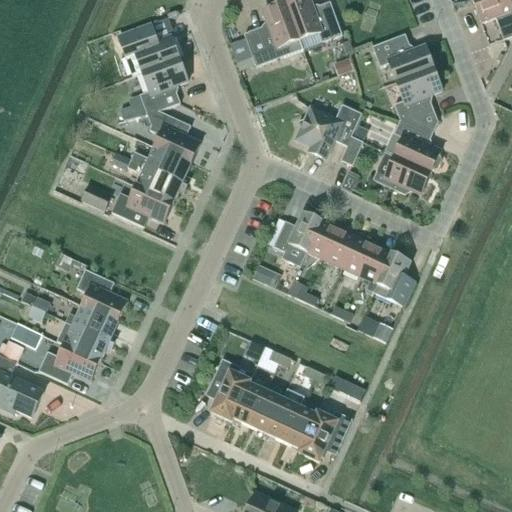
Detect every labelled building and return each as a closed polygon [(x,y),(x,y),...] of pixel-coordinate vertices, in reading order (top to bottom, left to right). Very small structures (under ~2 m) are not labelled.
[(309,0),(302,0),(286,6),(300,44),(319,37),(323,46),(343,38),(331,6),(314,12),(309,0)] [(508,0),(486,0),(476,4),(483,24),(497,19),(506,41),(511,38),(511,2),(510,3),(508,0)] [(304,53),(300,44),(286,6),(264,14),(269,29),(245,38),(246,41),(232,46),(238,66),(253,60),(257,70),(304,53)] [(136,58),(143,76),(181,62),(180,60),(184,58),(178,41),(173,42),(172,40),(158,45),(152,28),(119,40),(127,61),(136,58)] [(390,67),(397,86),(435,72),(426,49),(412,55),(406,38),(373,50),(381,71),(390,67)] [(189,85),(181,62),(143,76),(150,95),(141,99),(148,119),(159,114),(160,115),(181,107),(175,90),(189,85)] [(351,63),(339,67),(342,77),(354,72),(351,63)] [(443,94),(435,72),(397,86),(404,105),(395,108),(401,124),(416,123),(435,116),(429,100),(443,94)] [(348,150),(352,140),(363,117),(343,108),(336,123),(312,111),(307,122),(299,125),(302,132),(297,143),(312,150),(310,155),(327,162),(335,144),(348,150)] [(132,110),(121,114),(125,124),(136,121),(132,110)] [(192,129),(160,115),(159,114),(148,119),(152,130),(150,134),(161,139),(156,150),(192,167),(201,147),(187,140),(192,129)] [(395,160),(432,177),(433,173),(438,172),(442,163),(440,158),(442,155),(428,149),(438,126),(435,116),(416,123),(401,124),(387,154),(396,158),(395,160)] [(366,143),(371,133),(360,128),(356,139),(366,143)] [(352,140),(348,150),(341,164),(353,170),(364,146),(352,140)] [(186,181),(192,167),(156,150),(150,162),(136,156),(132,163),(188,189),(190,183),(186,181)] [(117,156),(112,167),(127,174),(129,171),(132,163),(117,156)] [(432,177),(395,160),(387,178),(378,174),(373,184),(405,198),(408,192),(422,198),(432,177)] [(185,195),(188,189),(132,163),(129,171),(143,178),(138,190),(174,207),(180,193),(185,195)] [(90,189),(83,205),(107,216),(114,200),(90,189)] [(174,207),(138,190),(132,202),(121,197),(113,216),(145,231),(150,220),(165,227),(174,207)] [(308,256),(322,224),(304,215),(297,230),(286,225),(275,250),(291,258),(295,250),(308,256)] [(281,222),(269,248),(275,250),(286,225),(281,222)] [(340,232),(322,224),(308,256),(325,264),(340,232)] [(343,272),(358,240),(340,232),(325,264),(343,272)] [(376,248),(358,240),(343,272),(361,280),(376,248)] [(376,248),(361,280),(379,288),(394,256),(376,248)] [(379,288),(375,296),(405,310),(416,284),(405,279),(412,265),(394,256),(379,288)] [(69,275),(74,262),(62,257),(56,270),(69,275)] [(260,269),(254,282),(276,292),(282,279),(260,269)] [(89,297),(83,309),(119,326),(129,306),(111,297),(116,286),(87,273),(78,292),(89,297)] [(306,306),(310,297),(301,293),(297,301),(306,306)] [(319,301),(310,297),(306,306),(316,310),(319,301)] [(39,300),(34,310),(48,316),(52,306),(39,300)] [(113,339),(119,326),(83,309),(74,328),(115,347),(118,341),(113,339)] [(342,322),(345,313),(336,309),(332,317),(342,322)] [(43,326),(48,316),(34,310),(30,320),(43,326)] [(355,318),(345,313),(342,322),(351,326),(355,318)] [(115,347),(74,328),(66,325),(58,345),(65,348),(101,365),(107,352),(112,354),(115,347)] [(20,327),(13,341),(37,352),(44,338),(20,327)] [(377,341),(387,346),(394,332),(383,327),(377,341)] [(18,366),(25,351),(10,344),(3,359),(18,366)] [(92,385),(101,365),(65,348),(59,360),(49,355),(40,375),(69,388),(74,377),(92,385)] [(270,363),(280,367),(284,358),(274,354),(270,363)] [(0,358),(0,405),(1,406),(0,409),(0,410),(15,418),(17,413),(33,421),(45,394),(12,379),(18,366),(0,358)] [(284,358),(280,367),(289,371),(293,363),(284,358)] [(234,421),(251,387),(252,384),(238,377),(241,370),(224,362),(208,396),(219,401),(212,416),(233,425),(235,422),(234,421)] [(314,383),(318,374),(309,370),(305,379),(314,383)] [(328,379),(318,374),(314,383),(324,388),(328,379)] [(347,385),(336,380),(331,391),(342,396),(347,385)] [(267,394),(251,387),(234,421),(250,430),(267,394)] [(267,437),(284,402),(267,394),(250,430),(267,437)] [(301,410),(284,402),(267,437),(285,445),(301,410)] [(317,417),(301,410),(285,445),(300,453),(301,452),(318,418),(317,417)] [(301,452),(300,453),(301,453),(300,456),(321,465),(327,451),(338,456),(354,422),(336,414),(333,421),(319,415),(317,417),(318,418),(301,452)] [(289,511),(257,497),(249,511),(289,511)]
